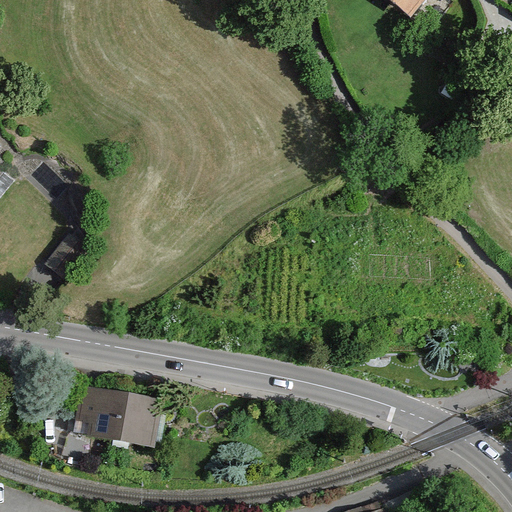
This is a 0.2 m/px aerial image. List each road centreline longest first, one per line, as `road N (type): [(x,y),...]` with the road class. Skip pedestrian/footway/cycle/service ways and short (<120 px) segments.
road 1 (secondary): [(0,325),(273,373),(423,418)]
road 2 (residential): [(511,290),(368,131),(322,58),(304,0)]
